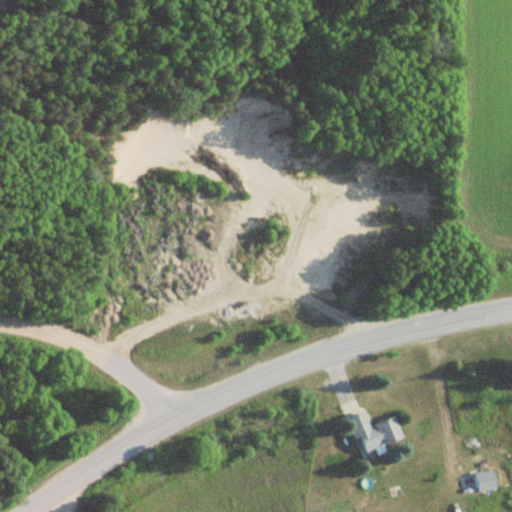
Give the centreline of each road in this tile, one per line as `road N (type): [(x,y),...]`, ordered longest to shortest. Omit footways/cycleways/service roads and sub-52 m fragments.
road 1 (tertiary): [(511,310),(329,352),(167,419)]
road 2 (residential): [(167,419),(123,369),(75,340),(0,327)]
road 3 (tertiary): [(22,511),(167,419)]
